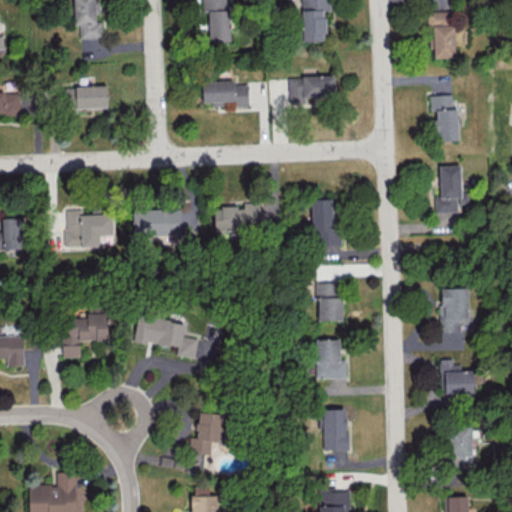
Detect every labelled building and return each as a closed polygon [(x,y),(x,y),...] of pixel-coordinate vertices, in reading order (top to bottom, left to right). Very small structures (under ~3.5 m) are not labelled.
[(72,0),(73,25),(78,24),(78,38),(100,37),(100,20),(95,20),(94,0),(72,0)] [(208,40),(229,40),(228,0),(201,0),(202,10),(208,10),(208,40)] [(300,0),(302,40),(324,40),(323,10),(328,10),(328,0),(300,0)] [(455,57),(454,10),(429,11),(430,57),(455,57)] [(287,76),(288,104),(305,104),(304,96),(334,95),(334,75),(287,76)] [(247,83),(233,84),(233,80),(201,81),(202,101),(234,101),(234,105),(247,105),(247,83)] [(75,108),(107,107),(106,85),(74,86),(75,108)] [(0,90),(0,112),(19,112),(19,90),(0,90)] [(429,94),(429,109),(433,109),(434,140),(457,139),(456,107),(451,108),(451,94),(429,94)] [(438,165),(439,198),(433,198),(434,212),(456,212),(456,197),(460,196),(459,164),(438,165)] [(312,245),(340,244),(340,229),(332,229),(331,198),(311,198),(312,245)] [(258,203),(243,203),(243,206),(213,206),(213,229),(259,229),(258,203)] [(99,248),(98,235),(112,234),(111,212),(82,213),(82,206),(63,207),(64,249),(99,248)] [(180,234),(180,208),(132,207),(132,234),(180,234)] [(438,287),(439,348),(462,348),(462,323),(467,323),(467,287),(438,287)] [(341,320),(342,297),(318,296),(317,319),(341,320)] [(62,356),(80,356),(79,340),(107,340),(106,311),(86,312),(86,317),(61,317),(62,356)] [(194,357),(197,337),(183,336),(185,318),(136,312),(133,339),(177,345),(175,355),(194,357)] [(0,357),(6,357),(6,366),(23,365),(22,334),(1,334),(0,324),(0,323),(0,357)] [(339,359),(338,338),(314,338),(315,377),(345,376),(345,359),(339,359)] [(454,358),(438,358),(439,392),(472,392),(472,369),(454,369),(454,358)] [(322,449),(346,449),(346,408),(322,408),(322,449)] [(223,413),(197,411),(196,436),(188,436),(188,452),(202,453),(201,471),(220,472),(223,413)] [(28,484),(27,511),(76,511),(84,511),(83,471),(55,471),(55,483),(28,484)] [(347,511),(348,490),(318,490),(317,511),(347,511)] [(220,511),(221,494),(190,494),(190,511),(220,511)] [(446,495),(446,511),(474,511),(474,508),(467,508),(466,495),(446,495)]
